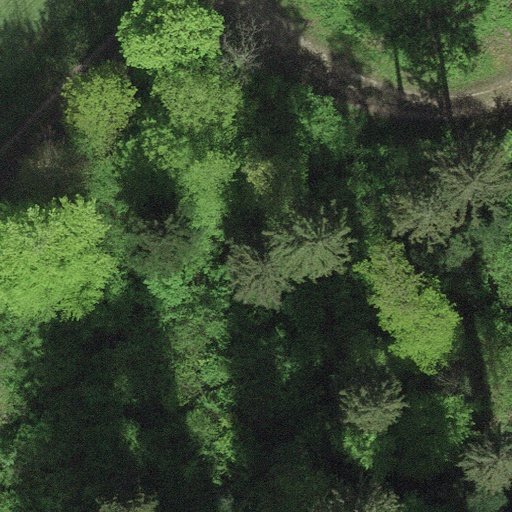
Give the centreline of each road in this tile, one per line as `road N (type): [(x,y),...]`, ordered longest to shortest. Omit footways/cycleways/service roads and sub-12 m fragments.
road 1 (track): [(248,0),(348,91),(464,117),(511,90)]
road 2 (track): [(0,207),(187,0)]
